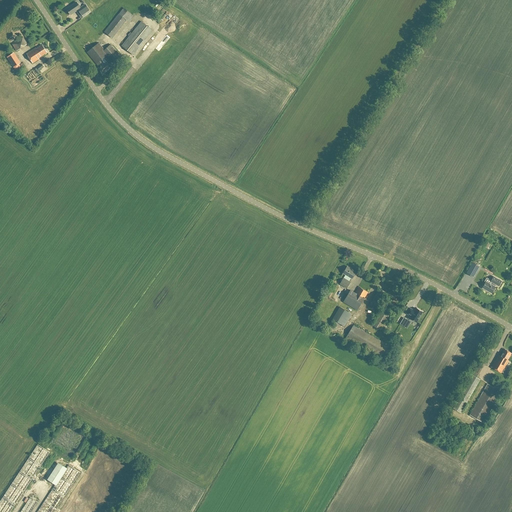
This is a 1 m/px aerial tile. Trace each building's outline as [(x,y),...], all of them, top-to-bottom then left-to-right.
[(83,17),(91,12),(85,4),(80,8),(77,2),(66,9),(70,15),(77,10),(78,11),(79,10),(83,17)] [(133,55),(153,30),(142,21),(122,46),(133,55)] [(115,35),(103,25),(97,33),(109,42),(115,35)] [(27,44),(23,37),(12,44),(17,51),(27,44)] [(113,63),(121,56),(111,44),(105,50),(99,43),(87,52),(98,65),(99,64),(101,66),(99,68),(103,73),(110,68),(106,62),(107,62),(104,58),(107,55),(113,63)] [(38,58),(47,52),(42,45),(36,49),(36,48),(27,54),(33,63),(39,59),(38,58)] [(14,69),(21,65),(19,62),(20,62),(15,50),(7,54),(14,69)] [(96,79),(100,84),(104,80),(100,76),(96,79)] [(474,277),(479,267),(472,263),(467,273),(474,277)] [(352,279),(357,272),(347,266),(343,273),(352,279)] [(484,282),(485,283),(482,288),(492,293),(496,287),(495,286),(496,284),(499,286),(502,281),(494,276),(491,281),(487,278),(484,282)] [(347,288),(350,282),(343,278),(340,284),(347,288)] [(351,290),(343,302),(357,310),(368,292),(359,287),(355,293),(351,290)] [(375,311),(386,292),(379,288),(368,307),(375,311)] [(386,296),(384,300),(387,301),(372,326),(381,330),(399,300),(391,295),(389,297),(386,296)] [(333,319),(337,322),(345,326),(352,314),(345,310),(340,307),(333,319)] [(412,317),(411,318),(417,322),(423,312),(417,309),(415,312),(414,312),(414,311),(411,309),(407,314),(412,317)] [(393,349),(354,325),(346,338),(385,362),(393,349)] [(508,360),(511,353),(505,349),(500,356),(498,359),(497,358),(491,367),(501,373),(509,361),(508,360)] [(475,371),(479,373),(484,365),(480,362),(475,371)] [(461,413),(480,380),(472,375),(453,408),(461,413)] [(483,423),(501,392),(488,384),(470,415),(483,423)] [(57,461),(47,477),(60,485),(62,481),(60,480),(64,474),(63,473),(67,466),(57,461)]
